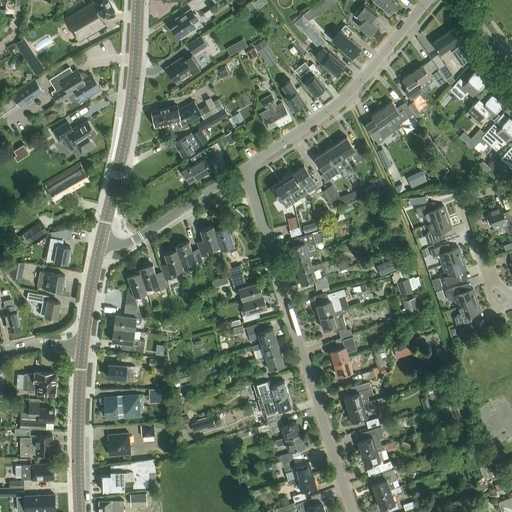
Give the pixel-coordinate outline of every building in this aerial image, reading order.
[(103,18),(115,11),(108,0),(93,0),(65,16),(79,41),(105,26),(100,18),(103,16),(103,18)] [(374,0),(389,13),(397,4),(394,1),(395,0),(374,0)] [(355,15),(362,22),(359,26),(370,36),(378,26),(371,21),(377,14),(364,3),(355,15)] [(315,6),(309,11),(313,16),(319,10),(315,6)] [(179,39),(187,34),(186,33),(189,30),(190,32),(196,28),(193,24),(199,20),(191,9),(176,19),(179,23),(172,27),(179,39)] [(293,23),(307,38),(317,29),(309,20),(311,18),(307,13),(305,15),(304,14),(303,15),(300,12),(292,20),(294,22),(293,23)] [(332,40),(339,46),(352,57),(361,47),(349,38),(353,33),(344,26),(332,40)] [(443,36),(450,47),(461,39),(454,28),(443,36)] [(187,44),(194,54),(207,45),(201,35),(187,44)] [(441,53),(450,47),(443,36),(433,42),(441,53)] [(264,38),(254,45),(269,67),(279,60),(264,38)] [(243,39),(235,44),(239,51),(247,47),(243,39)] [(299,42),(294,46),(300,55),(305,51),(299,42)] [(337,76),(346,66),(329,52),(323,47),(318,54),(315,57),(320,62),(337,76)] [(459,47),(453,51),(461,63),(472,55),(468,49),(463,53),(459,47)] [(246,52),(250,59),(258,55),(254,48),(246,52)] [(183,57),(166,68),(175,82),(191,71),(193,74),(200,68),(192,56),(186,60),(183,57)] [(313,63),(304,70),(299,74),(304,82),(315,95),(325,87),(316,76),(320,72),(313,63)] [(225,66),(219,69),(224,79),(230,76),(229,74),(231,73),(227,65),(225,66)] [(423,65),(412,72),(422,87),(428,83),(433,80),(423,65)] [(445,65),(438,69),(445,80),(452,75),(445,65)] [(70,67),(49,80),(55,90),(51,93),(58,103),(68,96),(70,99),(71,101),(73,102),(74,102),(76,102),(78,101),(81,99),(82,101),(101,89),(92,75),(88,77),(88,76),(87,75),(85,74),(84,73),(82,73),(80,74),(77,70),(73,73),(70,67)] [(438,69),(432,73),(440,84),(445,80),(438,69)] [(486,80),(475,70),(464,82),(459,78),(450,89),(460,98),(467,91),(473,95),(486,80)] [(412,72),(402,79),(410,90),(416,86),(418,90),(422,87),(412,72)] [(13,97),(0,104),(0,114),(2,114),(3,116),(43,91),(36,80),(12,96),(13,97)] [(282,86),(288,94),(285,96),(294,110),(305,102),(290,80),(282,86)] [(428,83),(422,87),(426,93),(432,89),(428,83)] [(422,87),(418,90),(422,96),(426,93),(422,87)] [(484,113),(489,118),(503,103),(492,93),(482,104),(477,99),(467,111),(478,120),(484,113)] [(280,126),(291,120),(282,103),(276,106),(274,103),(276,102),(272,95),(261,100),(266,108),(268,107),(269,109),(260,114),(268,130),(279,123),(280,126)] [(204,119),(224,108),(219,97),(199,109),(204,119)] [(182,126),(201,115),(194,101),(178,110),(177,105),(152,111),(156,127),(181,121),(182,126)] [(391,101),(381,108),(395,129),(400,126),(398,123),(407,117),(407,118),(412,114),(413,113),(408,105),(407,106),(404,102),(395,108),(391,101)] [(408,105),(413,113),(416,117),(422,112),(414,101),(408,105)] [(204,119),(196,123),(200,129),(201,130),(208,126),(228,115),(224,108),(204,119)] [(365,124),(370,131),(369,132),(376,144),(383,139),(382,138),(390,133),(395,129),(381,108),(370,115),(373,119),(365,124)] [(511,118),(509,116),(499,128),(493,123),(481,136),(493,146),(498,141),(503,145),(511,135),(511,118)] [(76,148),(78,147),(82,154),(95,146),(90,138),(96,134),(87,121),(73,130),(68,122),(53,131),(60,141),(68,136),(76,148)] [(183,157),(208,141),(200,129),(192,134),(191,133),(175,144),(183,157)] [(225,135),(230,144),(237,140),(231,131),(225,135)] [(345,136),(335,144),(343,157),(343,156),(349,152),(355,161),(364,154),(359,146),(354,149),(345,136)] [(464,142),(471,148),(474,145),(466,139),(464,142)] [(23,144),(13,151),(16,155),(14,156),(16,160),(27,154),(24,149),(26,148),(23,144)] [(345,167),(349,172),(354,169),(349,162),(348,163),(343,156),(343,157),(335,144),(324,150),(333,163),(338,171),(345,167)] [(511,146),(500,158),(511,168),(511,166),(511,146)] [(196,156),(191,159),(195,165),(190,168),(189,166),(182,170),(189,183),(211,169),(207,163),(217,157),(211,147),(196,156)] [(383,148),(377,151),(385,168),(391,165),(385,153),(383,148)] [(322,171),(322,170),(324,173),(321,175),(325,181),(339,171),(338,171),(333,163),(324,150),(313,158),(322,171)] [(479,164),(485,172),(491,168),(483,161),(479,164)] [(71,191),(90,179),(81,164),(46,186),(57,204),(73,194),(71,191)] [(292,172),(301,186),(302,185),(307,193),(317,186),(312,177),(311,178),(303,165),(292,172)] [(421,171),(406,178),(410,185),(412,189),(415,188),(427,182),(421,171)] [(432,171),(428,174),(434,183),(439,180),(432,171)] [(307,193),(302,185),(301,186),(292,172),(281,179),(290,193),(291,192),(297,188),(303,196),(307,193)] [(271,186),(279,199),(285,208),(296,200),(291,192),(290,193),(281,179),(271,186)] [(375,182),(364,188),(368,194),(378,189),(375,182)] [(327,188),(334,198),(339,195),(332,184),(327,188)] [(334,198),(327,188),(322,191),(331,205),(336,202),(334,198)] [(426,218),(428,224),(448,217),(444,206),(432,210),(430,203),(416,208),(418,216),(426,218)] [(510,233),(511,232),(511,214),(505,217),(500,205),(488,210),(490,215),(486,216),(489,225),(493,224),(495,229),(502,227),(510,233)] [(296,216),(288,218),(290,229),(298,227),(296,216)] [(448,217),(428,224),(430,229),(425,235),(428,243),(442,238),(440,232),(452,228),(448,217)] [(41,221),(24,232),(24,233),(20,236),(24,244),(29,240),(30,242),(47,231),(41,221)] [(385,225),(388,232),(399,227),(397,221),(385,225)] [(314,223),(303,226),(304,232),(316,229),(314,223)] [(228,225),(215,229),(221,245),(223,254),(232,251),(239,248),(237,243),(235,244),(228,225)] [(60,229),(58,236),(70,238),(72,226),(60,229)] [(221,245),(215,229),(214,226),(200,230),(204,242),(198,245),(199,248),(202,256),(214,252),(212,248),(221,245)] [(290,229),(289,229),(291,236),(301,233),(300,226),(298,227),(290,229)] [(296,245),(289,247),(293,259),(308,254),(307,253),(318,250),(316,243),(324,240),(323,237),(331,235),(329,229),(312,234),(312,233),(294,238),(296,245)] [(383,252),(384,252),(390,249),(389,245),(395,243),(393,239),(397,237),(395,230),(391,232),(377,238),(383,252)] [(51,237),(49,247),(50,262),(55,261),(67,263),(71,248),(62,246),(63,239),(51,237)] [(199,248),(192,250),(189,241),(176,245),(177,249),(178,249),(183,265),(191,262),(193,267),(205,263),(202,256),(199,248)] [(444,245),(430,250),(433,258),(441,259),(443,265),(462,258),(458,247),(447,251),(444,245)] [(429,255),(427,247),(421,249),(424,257),(429,255)] [(178,249),(177,249),(164,254),(168,266),(161,268),(163,272),(163,271),(166,280),(178,276),(176,272),(185,269),(183,265),(178,249)] [(319,254),(318,250),(307,253),(308,254),(293,259),(296,271),(311,267),(311,265),(308,257),(319,254)] [(401,255),(382,263),(386,273),(405,266),(401,255)] [(445,271),(440,277),(443,285),(457,280),(460,279),(458,272),(466,269),(462,258),(443,265),(445,271)] [(25,262),(13,260),(10,276),(22,278),(25,262)] [(320,262),(311,265),(311,267),(296,271),(300,283),(315,279),(312,270),(322,267),(320,262)] [(3,264),(0,265),(0,269),(3,275),(8,272),(3,264)] [(228,268),(230,274),(242,270),(240,264),(228,268)] [(163,271),(163,272),(156,274),(153,265),(140,269),(141,273),(147,289),(155,286),(157,290),(168,286),(166,280),(163,271)] [(37,286),(42,287),(49,288),(49,289),(62,291),(65,275),(52,273),(40,271),(37,286)] [(128,291),(126,304),(125,310),(141,311),(136,297),(148,292),(147,289),(141,273),(128,277),(132,289),(128,291)] [(240,293),(243,301),(263,295),(259,281),(246,285),(243,273),(231,277),(236,294),(240,293)] [(409,278),(397,282),(401,293),(412,290),(409,278)] [(326,279),(314,282),(317,290),(329,286),(326,279)] [(362,285),(353,287),(355,293),(364,290),(362,285)] [(455,301),(457,306),(477,300),(473,288),(461,293),(459,286),(445,291),(448,299),(455,301)] [(328,300),(315,304),(319,317),(334,313),(333,311),(340,309),(343,308),(348,306),(344,295),(345,295),(343,289),(337,291),(326,294),(328,300)] [(46,295),(32,293),(28,292),(27,299),(42,302),(40,315),(45,316),(57,318),(60,302),(48,300),(46,300),(46,295)] [(263,295),(243,301),(245,309),(241,311),(244,322),(256,318),(255,312),(267,308),(263,295)] [(419,309),(415,297),(403,301),(405,307),(400,309),(401,314),(406,312),(406,313),(419,309)] [(477,300),(457,306),(459,312),(454,318),(457,326),(471,321),(469,315),(481,311),(477,300)] [(8,330),(21,327),(17,311),(11,313),(9,306),(4,307),(5,314),(8,330)] [(334,313),(319,317),(323,329),(331,327),(333,331),(345,327),(342,316),(339,317),(338,315),(344,313),(343,308),(340,309),(333,311),(334,313)] [(141,311),(125,310),(125,315),(117,315),(115,328),(136,331),(137,322),(141,323),(142,316),(141,311)] [(240,319),(226,322),(228,327),(241,324),(240,319)] [(273,328),(261,332),(258,323),(246,327),(250,339),(260,336),(262,343),(262,345),(277,340),(273,328)] [(472,323),(458,329),(460,336),(475,331),(472,323)] [(230,328),(232,334),(244,330),(242,325),(230,328)] [(145,340),(139,340),(135,339),(136,331),(115,328),(113,342),(126,344),(126,350),(144,352),(145,340)] [(352,333),(350,328),(339,332),(340,337),(352,333)] [(329,350),(333,363),(348,358),(347,357),(345,350),(355,347),(352,336),(340,340),(342,346),(329,350)] [(257,363),(267,360),(266,357),(281,352),(277,340),(262,345),(262,343),(252,346),(254,351),(263,348),(265,355),(256,358),(257,363)] [(397,358),(415,352),(411,340),(393,346),(397,358)] [(285,365),(281,352),(266,357),(267,360),(270,369),(285,365)] [(348,358),(333,363),(337,375),(351,371),(349,362),(359,359),(357,354),(347,357),(348,358)] [(150,358),(149,365),(162,366),(163,359),(150,358)] [(127,365),(109,364),(108,377),(125,378),(125,381),(134,381),(135,366),(127,365)] [(373,370),(362,373),(363,378),(365,378),(366,380),(380,376),(377,366),(373,368),(373,370)] [(191,379),(188,369),(171,374),(174,384),(191,379)] [(255,374),(257,380),(268,376),(267,370),(255,374)] [(55,395),(56,373),(35,372),(35,374),(25,374),(24,390),(35,390),(35,393),(38,393),(38,394),(55,395)] [(260,401),(264,400),(273,396),(274,398),(288,393),(284,381),(271,385),(269,378),(258,382),(253,384),(256,394),(257,394),(260,401)] [(428,393),(442,388),(439,379),(425,384),(428,393)] [(367,395),(371,393),(373,393),(369,381),(354,386),(356,392),(343,396),(347,409),(362,404),(361,403),(369,400),(367,395)] [(149,402),(166,402),(166,388),(149,388),(149,402)] [(174,390),(176,397),(182,395),(180,388),(174,390)] [(265,404),(268,403),(271,412),(277,409),(278,410),(292,405),(288,393),(274,398),(273,396),(264,400),(265,404)] [(128,418),(139,417),(138,413),(140,413),(142,412),(143,411),(144,409),(143,407),(142,406),(140,406),(139,395),(104,397),(105,408),(104,408),(104,409),(103,409),(102,410),(102,411),(102,412),(102,413),(102,414),(103,415),(104,415),(105,416),(108,416),(108,419),(116,419),(116,415),(128,414),(128,418)] [(351,421),(366,417),(363,409),(372,406),(372,405),(377,403),(387,400),(385,395),(376,398),(375,398),(369,400),(361,403),(362,404),(347,409),(351,421)] [(427,397),(421,398),(424,410),(430,408),(427,397)] [(29,402),(29,409),(26,409),(26,412),(21,411),(20,428),(45,429),(46,422),(54,422),(54,408),(39,408),(39,402),(38,402),(29,402)] [(466,410),(453,414),(456,421),(469,416),(466,410)] [(268,423),(270,422),(281,419),(279,413),(266,417),(268,423)] [(177,418),(179,424),(190,421),(188,415),(177,418)] [(366,421),(368,427),(380,424),(378,417),(366,421)] [(281,419),(270,422),(273,433),(274,433),(274,434),(275,434),(276,434),(277,434),(278,434),(279,434),(279,433),(280,432),(280,431),(283,430),(285,437),(285,439),(300,434),(296,422),(283,426),(281,419)] [(142,424),(142,437),(155,436),(154,423),(142,424)] [(362,439),(357,440),(361,453),(375,448),(375,447),(381,445),(379,438),(383,437),(380,426),(360,432),(362,439)] [(53,435),(36,435),(31,435),(31,429),(14,427),(15,435),(30,435),(30,437),(20,437),(20,456),(32,456),(32,454),(53,454),(53,453),(54,452),(54,448),(53,447),(53,442),(54,441),(54,436),(53,435)] [(110,455),(131,454),(129,433),(108,434),(109,443),(107,446),(107,450),(110,452),(110,455)] [(304,446),(300,434),(285,439),(285,437),(275,440),(277,445),(287,442),(289,451),(304,446)] [(472,440),(464,443),(467,449),(475,446),(472,440)] [(375,448),(361,453),(365,465),(372,463),(374,467),(379,465),(380,471),(392,467),(396,465),(395,461),(390,462),(383,464),(381,460),(383,460),(380,451),(386,449),(385,444),(381,445),(375,447),(375,448)] [(283,462),(294,459),(292,451),(277,456),(278,460),(282,459),(283,462)] [(156,473),(149,473),(149,472),(156,472),(155,458),(110,465),(111,474),(102,474),(102,478),(103,478),(103,490),(125,489),(125,488),(157,487),(156,473)] [(294,459),(283,462),(288,480),(298,477),(298,478),(313,474),(309,461),(296,465),(294,459)] [(15,465),(15,477),(22,477),(22,479),(54,478),(54,464),(22,464),(22,465),(15,465)] [(495,478),(493,472),(487,474),(487,472),(489,472),(487,467),(480,470),(484,478),(489,476),(490,480),(495,478)] [(371,484),(375,496),(390,490),(389,489),(394,487),(392,480),(396,479),(392,468),(381,473),(383,479),(371,484)] [(298,478),(298,477),(288,480),(290,485),(299,482),(302,491),(317,486),(313,474),(298,478)] [(477,485),(481,491),(487,487),(483,481),(477,485)] [(375,496),(380,508),(387,506),(388,510),(397,507),(395,502),(394,502),(391,494),(400,491),(399,486),(394,487),(389,489),(390,490),(375,496)] [(0,495),(16,496),(16,487),(0,487),(0,495)] [(304,492),(292,496),(294,501),(306,497),(304,492)] [(146,493),(130,493),(131,506),(147,505),(146,493)] [(25,497),(17,497),(18,511),(25,511),(56,510),(55,497),(53,495),(53,494),(25,496),(25,497)] [(287,496),(280,498),(282,505),(289,502),(287,496)] [(298,511),(325,511),(322,501),(314,504),(312,497),(295,503),(298,511)] [(99,511),(124,511),(124,500),(99,501),(99,511)] [(415,500),(403,504),(405,510),(416,505),(415,500)] [(476,500),(471,503),(473,510),(479,508),(476,500)] [(294,502),(273,509),(274,511),(288,511),(297,509),(294,502)]
